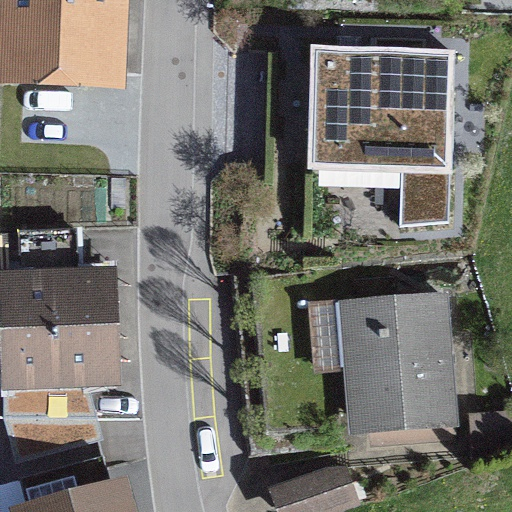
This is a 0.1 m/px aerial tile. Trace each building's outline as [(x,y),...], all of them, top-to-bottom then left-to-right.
[(108,0),(14,0),(12,71),(105,75),(108,0)] [(399,226),(448,222),(452,52),(312,48),(309,169),(401,171),(399,226)] [(15,373),(104,369),(101,286),(78,287),(76,230),(0,234),(0,289),(12,289),(15,373)] [(368,432),(454,424),(443,296),(313,307),(319,368),(348,366),(350,399),(366,398),(368,432)] [(0,445),(60,447),(61,420),(0,418),(0,445)] [(116,511),(102,458),(0,485),(0,511),(116,511)]
